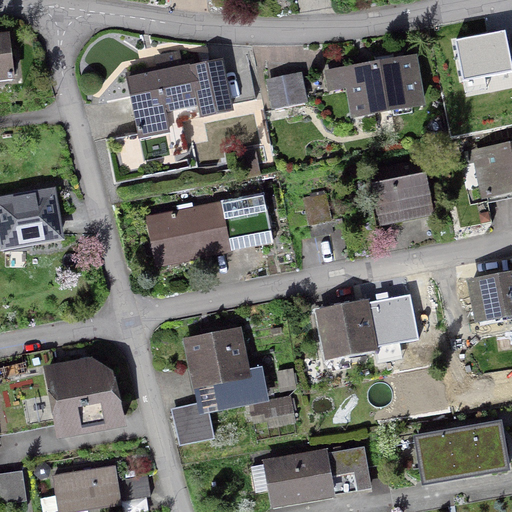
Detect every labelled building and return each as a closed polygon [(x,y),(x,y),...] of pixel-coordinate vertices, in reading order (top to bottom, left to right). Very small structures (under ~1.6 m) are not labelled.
[(0,33),(0,79),(19,77),(13,31),(0,33)] [(418,56),(335,73),(339,91),(359,87),(365,118),(428,105),(418,56)] [(193,62),(125,75),(139,141),(170,135),(166,116),(196,109),(199,123),(234,116),(223,62),(194,68),(193,62)] [(301,75),(266,82),(271,112),(307,105),(301,75)] [(511,144),(471,152),(481,201),(511,195),(511,144)] [(254,150),(237,153),(242,180),(259,176),(254,150)] [(423,160),(365,172),(377,230),(435,218),(423,160)] [(60,188),(0,198),(0,229),(5,254),(70,242),(60,188)] [(327,193),(303,198),(308,226),(332,222),(327,193)] [(488,202),(454,208),(457,228),(492,222),(488,202)] [(221,203),(145,217),(155,270),(231,255),(221,203)] [(270,235),(264,206),(233,213),(239,242),(270,235)] [(511,275),(467,283),(475,328),(511,321),(511,275)] [(383,301),(316,313),(326,363),(377,354),(377,350),(392,347),(383,301)] [(240,331),(183,342),(193,393),(196,392),(198,406),(200,411),(208,409),(218,407),(219,410),(267,401),(262,371),(248,373),(240,331)] [(111,356),(42,370),(57,445),(125,431),(111,356)] [(198,406),(171,411),(179,449),(215,442),(208,409),(200,411),(198,406)] [(501,425),(414,440),(423,491),(510,475),(501,425)] [(327,453),(263,464),(271,511),(286,511),(336,503),(336,499),(372,493),(364,450),(327,456),(327,453)] [(112,471),(53,483),(59,511),(69,511),(119,502),(112,471)] [(22,474),(0,479),(0,507),(1,510),(29,504),(22,474)]
